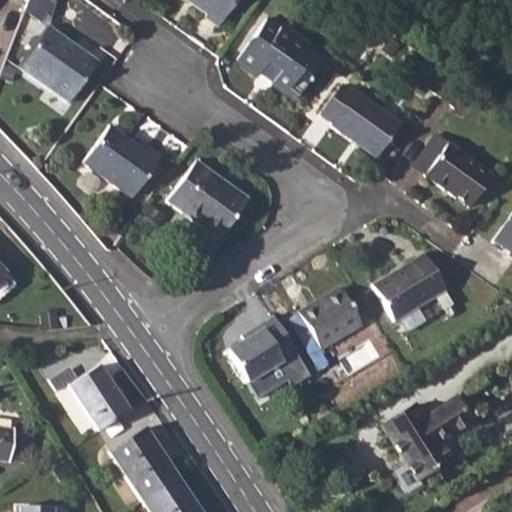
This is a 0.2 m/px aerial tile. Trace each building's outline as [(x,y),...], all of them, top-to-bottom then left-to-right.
[(185,0),(205,14),(202,17),(217,27),(236,0),(185,0)] [(264,19),(236,59),(293,101),(321,59),(264,19)] [(47,27),(17,67),(66,102),(95,63),(47,27)] [(436,67),(422,86),(437,96),(451,76),(436,67)] [(451,76),(437,96),(453,107),(467,88),(451,76)] [(340,84),(317,115),(329,123),(328,125),(353,143),(356,139),(378,154),(400,124),(354,90),(352,92),(340,84)] [(107,126),(82,162),(130,198),(159,156),(140,142),(137,147),(107,126)] [(446,144),(424,175),(468,208),(491,177),(446,144)] [(193,162),(165,201),(219,239),(246,199),(193,162)] [(511,212),(493,239),(509,250),(508,253),(511,255),(511,212)] [(421,254),(370,285),(393,320),(444,288),(421,254)] [(0,271),(0,296),(12,284),(0,271)] [(338,288),(298,312),(320,348),(360,324),(338,288)] [(445,291),(419,305),(426,317),(452,302),(445,291)] [(295,351),(272,315),(239,335),(242,340),(226,349),(246,381),(295,351)] [(68,384),(98,430),(126,411),(96,365),(68,384)] [(414,404),(382,423),(417,478),(448,458),(437,441),(469,421),(455,398),(423,418),(414,404)] [(0,459),(8,460),(12,428),(0,426),(0,459)] [(108,452),(140,501),(175,477),(142,429),(108,452)] [(198,511),(175,477),(140,501),(147,511),(198,511)]
